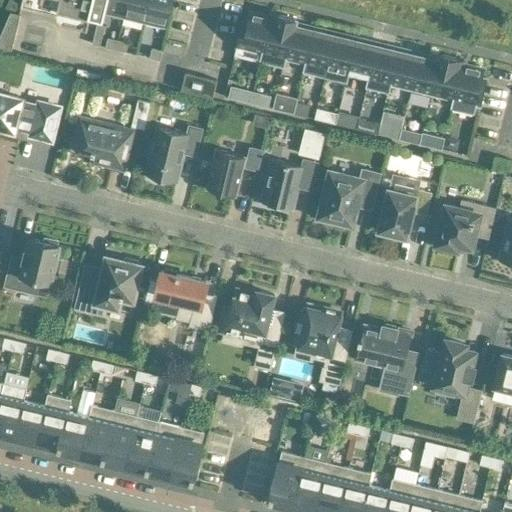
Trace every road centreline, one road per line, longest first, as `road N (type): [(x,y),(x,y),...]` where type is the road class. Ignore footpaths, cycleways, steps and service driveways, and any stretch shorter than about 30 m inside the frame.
road 1 (residential): [(0,184),(511,308)]
road 2 (tertiary): [(171,511),(0,470)]
